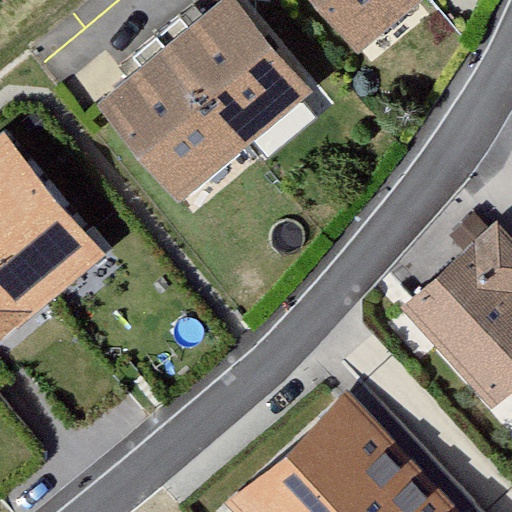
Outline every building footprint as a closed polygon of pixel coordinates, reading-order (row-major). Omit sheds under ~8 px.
[(237,0),(209,0),(89,97),(171,197),(308,87),(237,0)] [(412,0),(325,0),(362,43),(412,0)] [(7,138),(0,144),(0,342),(105,257),(7,138)] [(511,272),(511,235),(483,206),(391,296),(487,395),(511,371),(511,286),(505,279),(511,272)] [(480,511),(339,370),(212,494),(229,511),(480,511)]
